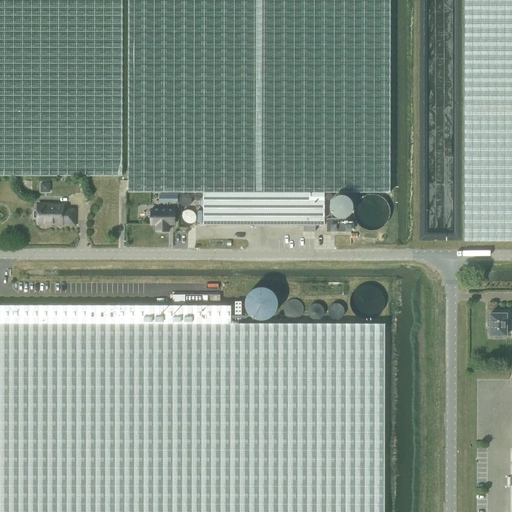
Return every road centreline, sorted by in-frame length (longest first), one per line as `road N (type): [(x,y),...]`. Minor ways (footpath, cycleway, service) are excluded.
road 1 (unclassified): [(0,255),(453,256)]
road 2 (unclassified): [(453,256),(451,511)]
